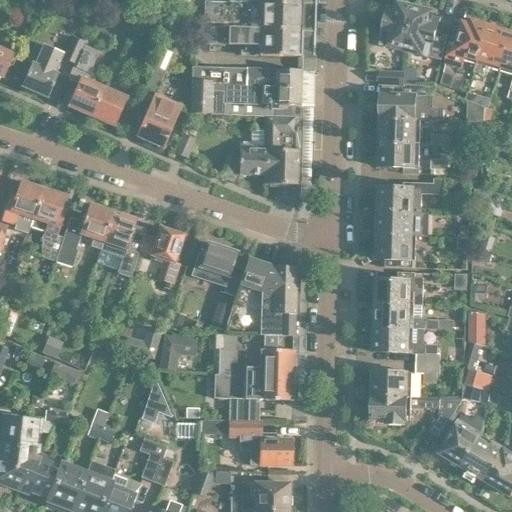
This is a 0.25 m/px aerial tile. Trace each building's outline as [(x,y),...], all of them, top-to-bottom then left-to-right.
[(174,2),(143,1),(143,2),(170,3),(169,27),(188,28),(189,3),(174,2)] [(300,5),(222,3),(203,2),(203,24),(211,24),(211,27),(228,28),(227,29),(299,31),(300,5)] [(404,55),(416,6),(402,2),(401,5),(397,4),(396,9),(388,7),(380,38),(383,38),(380,49),(404,55)] [(428,9),(416,6),(404,55),(428,60),(428,59),(440,62),(446,37),(434,34),(438,21),(429,18),(430,12),(428,11),(428,9)] [(365,31),(374,31),(374,18),(365,18),(365,31)] [(444,60),(443,66),(460,71),(463,61),(475,65),(486,26),(471,22),(470,25),(462,23),(455,47),(449,45),(444,60)] [(509,33),(486,26),(475,65),(472,74),(481,77),(484,67),(498,71),(509,33)] [(215,28),(211,27),(203,27),(202,42),(204,44),(214,45),(215,28)] [(299,58),(299,31),(227,29),(227,45),(240,46),(240,56),(299,58)] [(168,42),(174,45),(180,47),(186,35),(174,30),(168,42)] [(511,33),(509,33),(498,71),(511,75),(511,78),(506,100),(511,101),(511,33)] [(72,65),(80,48),(81,47),(82,44),(71,39),(61,61),(72,65)] [(26,62),(29,63),(19,86),(45,98),(56,74),(52,72),(60,55),(60,54),(35,43),(26,62)] [(88,118),(101,87),(107,75),(87,67),(94,53),(81,47),(80,48),(72,65),(72,67),(68,77),(77,81),(65,108),(88,118)] [(0,78),(11,55),(0,49),(0,78)] [(151,100),(135,138),(133,139),(161,151),(180,107),(164,101),(153,96),(171,55),(160,50),(145,85),(140,95),(151,100)] [(190,69),(189,115),(222,117),(262,119),(272,119),(298,120),(299,71),(273,70),(244,70),(244,71),(190,69)] [(403,86),(416,86),(415,70),(403,70),(403,86)] [(379,74),(378,87),(403,87),(403,74),(379,74)] [(452,77),(442,74),(438,86),(449,89),(452,77)] [(132,80),(127,90),(140,96),(140,95),(145,85),(132,80)] [(101,87),(88,118),(112,128),(125,98),(101,87)] [(378,87),(379,87),(378,95),(381,95),(381,108),(380,121),(419,121),(442,122),(442,110),(431,110),(432,98),(431,98),(431,89),(421,88),(403,87),(378,87)] [(464,101),(466,102),(483,109),(486,111),(490,101),(466,94),(464,101)] [(483,109),(466,102),(465,124),(482,124),(483,109)] [(298,120),(272,119),(262,119),(262,132),(261,148),(264,148),(263,178),(265,178),(265,185),(297,186),(298,120)] [(380,138),(380,144),(418,145),(418,139),(419,122),(442,123),(442,122),(419,121),(380,121),(380,138)] [(264,148),(261,148),(262,132),(250,131),(249,144),(240,144),(240,148),(238,148),(237,161),(230,161),(221,180),(234,186),(236,183),(235,182),(237,177),(263,178),(264,148)] [(172,155),(184,160),(185,160),(193,141),(181,136),(172,155)] [(445,147),(445,137),(430,136),(429,147),(445,147)] [(380,144),(379,168),(417,169),(418,145),(380,144)] [(444,177),(444,161),(429,161),(429,177),(444,177)] [(378,214),(416,215),(420,215),(420,196),(443,197),(443,181),(432,181),(432,185),(402,185),(402,189),(379,189),(378,214)] [(12,201),(7,200),(0,220),(0,223),(15,228),(15,226),(13,225),(16,217),(30,221),(42,190),(19,182),(12,201)] [(59,215),(65,198),(42,190),(30,221),(28,228),(42,233),(40,240),(46,242),(40,259),(54,264),(56,256),(60,245),(54,243),(63,216),(59,215)] [(88,205),(82,224),(77,222),(75,231),(65,228),(60,245),(56,256),(54,264),(71,269),(77,252),(75,252),(80,238),(92,242),(89,248),(99,252),(112,213),(88,205)] [(120,259),(115,275),(129,279),(138,252),(126,248),(135,221),(112,213),(99,252),(120,259)] [(416,225),(416,215),(378,214),(377,236),(411,237),(412,225),(416,225)] [(466,228),(459,227),(458,238),(466,239),(466,228)] [(155,281),(164,284),(171,286),(177,266),(172,264),(182,236),(157,228),(153,239),(143,236),(138,253),(162,261),(155,281)] [(385,261),(384,269),(419,270),(419,262),(415,262),(416,237),(411,237),(377,236),(377,261),(385,261)] [(489,254),(494,239),(483,236),(482,239),(475,237),(471,248),(489,254)] [(456,239),(455,250),(465,250),(466,239),(456,239)] [(225,283),(222,294),(233,298),(243,267),(232,263),(235,253),(205,243),(196,270),(211,275),(211,279),(225,283)] [(488,266),(490,256),(478,254),(476,263),(488,266)] [(246,259),(243,267),(233,298),(220,337),(291,339),(292,339),(293,316),(294,268),(275,268),(246,259)] [(413,307),(417,307),(421,307),(421,280),(413,280),(413,275),(401,274),(401,282),(376,281),(375,307),(413,308),(413,307)] [(9,289),(7,289),(2,302),(10,304),(15,288),(9,286),(9,289)] [(473,302),(484,302),(485,290),(474,290),(473,302)] [(27,314),(34,316),(38,304),(32,302),(27,314)] [(417,307),(413,307),(413,308),(375,307),(374,331),(412,332),(413,320),(416,320),(417,307)] [(0,336),(7,339),(15,315),(1,311),(0,314),(0,336)] [(183,318),(172,314),(167,329),(178,333),(183,318)] [(437,332),(437,322),(424,322),(423,331),(437,332)] [(161,335),(145,330),(141,344),(128,340),(124,355),(152,363),(161,335)] [(414,356),(414,365),(439,366),(439,356),(436,355),(436,347),(423,346),(423,333),(412,332),(374,331),(373,354),(414,356)] [(193,359),(196,342),(164,337),(159,371),(174,373),(177,356),(193,359)] [(226,423),(257,423),(257,402),(291,403),(292,352),(290,352),(291,339),(220,337),(219,337),(219,350),(216,350),(216,377),(218,377),(217,401),(226,401),(226,423)] [(45,341),(39,356),(53,362),(59,347),(45,341)] [(463,368),(475,372),(482,349),(470,345),(463,368)] [(125,365),(101,355),(96,368),(119,378),(125,365)] [(39,370),(42,361),(27,356),(24,365),(39,370)] [(72,383),(77,372),(54,363),(49,374),(72,383)] [(439,366),(414,365),(414,375),(422,376),(422,384),(435,385),(435,376),(438,376),(439,366)] [(482,374),(491,377),(494,368),(485,365),(482,374)] [(505,381),(508,371),(494,368),(492,378),(505,381)] [(488,392),(491,379),(468,373),(464,385),(488,392)] [(411,375),(373,374),(372,397),(407,399),(408,386),(411,386),(411,375)] [(153,380),(140,419),(152,423),(155,412),(169,417),(153,380)] [(478,405),(488,407),(492,394),(481,391),(478,405)] [(499,396),(492,394),(488,407),(495,409),(499,396)] [(372,397),(371,420),(387,421),(387,426),(403,427),(404,422),(410,422),(410,410),(438,411),(438,416),(427,434),(436,439),(460,401),(407,399),(372,397)] [(186,420),(198,420),(198,410),(186,410),(186,420)] [(43,413),(43,417),(42,421),(42,422),(47,422),(55,423),(56,411),(50,411),(50,414),(43,413)] [(64,412),(56,411),(55,423),(63,424),(64,412)] [(25,418),(25,421),(15,420),(15,417),(13,417),(1,415),(1,417),(0,423),(0,434),(2,435),(1,445),(29,448),(33,448),(35,432),(38,433),(39,433),(40,420),(25,418)] [(459,423),(440,453),(449,459),(447,461),(457,467),(458,464),(461,466),(480,436),(483,423),(476,418),(469,422),(462,418),(459,423)] [(90,425),(85,437),(96,441),(101,429),(103,424),(96,421),(94,426),(90,425)] [(226,436),(226,423),(198,422),(198,436),(226,436)] [(248,465),(290,465),(290,441),(270,441),(270,438),(259,438),(259,423),(257,423),(226,423),(226,436),(226,440),(238,440),(238,451),(248,451),(248,465)] [(105,444),(109,446),(113,433),(109,432),(101,429),(96,441),(101,443),(105,444)] [(480,436),(461,466),(468,471),(467,473),(476,479),(478,476),(485,481),(504,451),(480,436)] [(140,478),(152,483),(161,460),(165,449),(142,441),(138,451),(149,455),(140,478)] [(27,467),(29,448),(1,445),(0,444),(0,485),(18,492),(27,467)] [(487,483),(485,487),(496,494),(498,490),(509,497),(511,492),(511,456),(504,451),(485,481),(487,483)] [(27,467),(18,492),(25,495),(27,491),(48,499),(60,469),(38,460),(35,470),(27,467)] [(161,460),(152,483),(163,487),(172,464),(161,460)] [(85,473),(71,511),(99,511),(110,482),(114,471),(89,462),(85,473)] [(62,464),(60,469),(48,499),(45,505),(62,511),(64,509),(71,511),(85,473),(62,464)] [(203,500),(211,478),(200,474),(192,495),(203,500)] [(124,487),(110,482),(99,511),(125,511),(128,507),(131,508),(139,486),(126,481),(124,487)] [(253,509),(287,510),(287,485),(250,484),(249,486),(248,486),(248,497),(253,497),(253,509)] [(238,498),(229,498),(229,510),(238,510),(238,498)] [(146,511),(178,511),(180,508),(169,503),(165,511),(158,511),(148,508),(146,511)]
